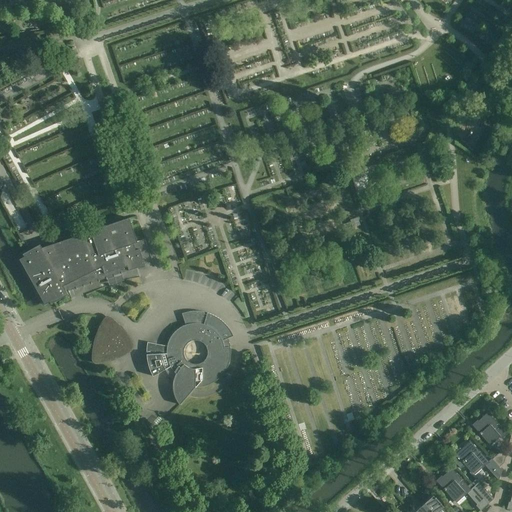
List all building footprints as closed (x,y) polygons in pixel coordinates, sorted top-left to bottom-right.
[(40,245),(29,251),(22,254),(21,252),(19,253),(21,256),(20,256),(15,259),(39,302),(43,308),(45,307),(50,304),(67,295),(66,293),(107,279),(109,286),(123,281),(121,274),(122,274),(121,273),(144,265),(139,249),(143,248),(141,241),(137,243),(129,218),(90,231),(90,232),(41,248),(40,245)] [(230,350),(230,347),(228,341),(234,339),(233,337),(232,334),(230,331),(228,327),(225,324),(223,322),(221,320),(218,318),(215,316),(213,315),(209,314),(207,313),(206,315),(203,314),(204,312),(199,311),(196,311),(194,311),(191,312),(188,312),(189,318),(183,319),(185,325),(184,326),(181,327),(179,328),(177,329),(175,331),(174,333),(173,334),(171,336),(170,338),(169,340),(168,342),(167,344),(167,346),(147,343),(146,348),(146,353),(149,353),(149,355),(146,355),(147,362),(149,370),(152,376),(165,370),(169,375),(174,380),(173,383),(173,385),(173,387),(173,389),(173,390),(174,394),(175,398),(177,401),(179,405),(191,391),(190,390),(193,387),(197,387),(201,387),(205,386),(207,385),(208,385),(210,384),(213,382),(215,381),(218,379),(220,377),(222,374),(224,372),(226,369),(227,367),(228,364),(229,361),(230,358),(230,355),(230,354),(230,350)] [(114,327),(111,325),(110,325),(109,325),(108,325),(107,326),(105,327),(104,329),(102,331),(101,332),(99,335),(98,336),(97,339),(96,342),(94,345),(94,346),(93,348),(93,351),(92,353),(92,356),(92,357),(92,359),(92,360),(92,361),(93,362),(94,363),(96,364),(97,364),(101,363),(106,362),(108,361),(113,360),(117,358),(120,357),(123,356),(126,354),(129,352),(130,351),(131,351),(132,350),(132,349),(132,348),(133,347),(133,346),(133,345),(133,343),(132,342),(131,341),(131,340),(128,336),(127,337),(123,329),(118,332),(115,329),(114,327)] [(472,425),(490,445),(499,437),(501,439),(507,434),(488,413),(478,421),(477,420),(472,425)] [(457,457),(453,461),(460,469),(465,465),(472,473),(481,466),(482,468),(484,466),(498,481),(501,470),(499,467),(492,459),(489,462),(469,441),(460,449),(459,448),(454,453),(457,457)] [(504,463),(505,456),(501,451),(492,459),(499,467),(504,463)] [(452,468),(442,477),(441,476),(436,481),(454,501),(463,493),(465,495),(467,494),(476,505),(475,506),(480,511),(488,504),(473,487),(471,483),(467,486),(452,468)] [(488,504),(494,499),(485,490),(485,491),(478,483),(473,487),(488,504)] [(424,504),(431,511),(437,511),(438,511),(441,511),(442,511),(442,508),(443,507),(433,496),(432,497),(428,497),(428,500),(424,504)]
